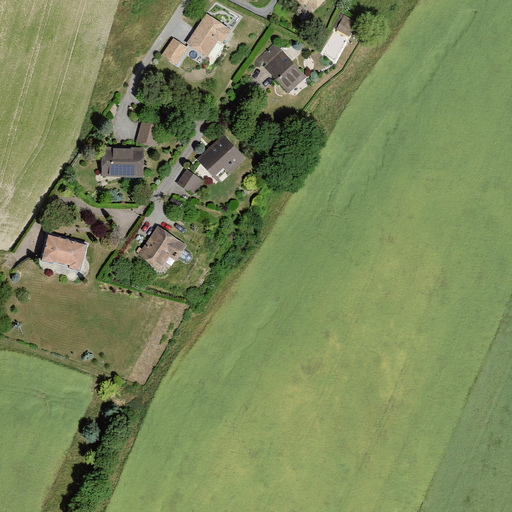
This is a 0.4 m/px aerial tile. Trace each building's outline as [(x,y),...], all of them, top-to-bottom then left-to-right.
[(294,0),(303,8),(304,6),(313,15),(326,0),(294,0)] [(231,33),(206,17),(186,46),(206,60),(218,43),(222,45),(231,33)] [(356,24),(344,18),(336,32),(348,38),(356,24)] [(190,53),(172,41),(162,56),(179,68),(190,53)] [(266,69),(290,94),(306,79),(283,54),(266,69)] [(161,127),(142,122),(136,142),(155,148),(161,127)] [(246,161),(224,136),(197,161),(213,178),(222,170),(228,177),(246,161)] [(101,149),(101,178),(143,179),(143,150),(101,149)] [(202,183),(185,172),(177,185),(194,195),(202,183)] [(186,246),(157,227),(137,258),(160,272),(169,258),(176,262),(186,246)] [(88,245),(47,234),(40,262),(81,272),(88,245)]
